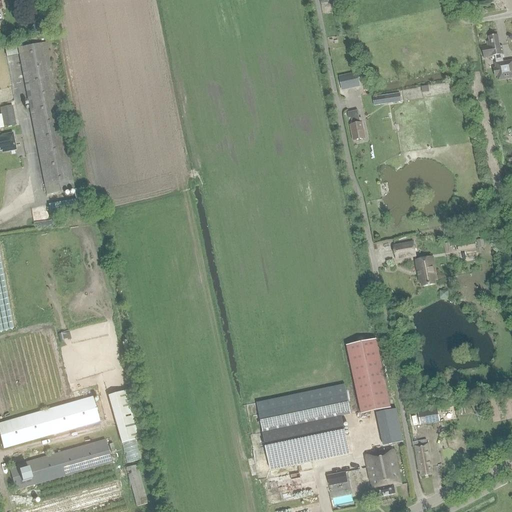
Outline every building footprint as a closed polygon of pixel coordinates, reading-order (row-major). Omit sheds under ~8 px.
[(38,19),(31,29),(39,35),(46,24),(38,19)] [(499,47),(497,35),(488,37),(489,42),(486,42),(487,46),(481,47),(483,58),(495,56),(496,64),(495,64),(498,81),(511,78),(511,61),(503,63),(501,55),(503,55),(501,46),(499,47)] [(45,43),(18,48),(45,196),(74,190),(45,43)] [(10,45),(12,56),(18,55),(15,44),(10,45)] [(359,85),(357,73),(339,77),(341,89),(359,85)] [(401,102),(400,93),(384,96),(385,105),(401,102)] [(0,108),(2,115),(0,115),(0,128),(14,126),(10,106),(0,108)] [(360,123),(357,110),(346,112),(348,119),(349,118),(351,125),(349,125),(351,134),(353,134),(354,141),(363,139),(362,132),(363,132),(361,123),(360,123)] [(2,153),(15,150),(12,134),(0,135),(0,151),(2,151),(2,153)] [(476,250),(474,241),(457,244),(458,253),(464,252),(465,255),(476,253),(475,250),(476,250)] [(413,242),(393,246),(395,259),(416,256),(413,242)] [(436,281),(432,258),(416,260),(419,282),(422,282),(423,287),(434,285),(434,281),(436,281)] [(375,340),(345,346),(360,415),(389,409),(375,340)] [(350,415),(343,385),(255,404),(270,471),(320,461),(349,454),(341,416),(350,415)] [(126,390),(107,396),(121,444),(140,438),(126,390)] [(0,424),(0,438),(3,448),(99,421),(92,398),(0,424)] [(417,413),(419,425),(439,422),(437,410),(417,413)] [(8,468),(15,491),(111,463),(104,440),(8,468)] [(429,466),(430,466),(426,444),(417,446),(419,456),(416,457),(419,472),(421,471),(422,476),(430,475),(429,466)] [(372,451),(373,454),(364,455),(369,480),(370,480),(372,489),(373,489),(374,496),(376,496),(376,498),(394,494),(393,488),(400,486),(393,450),(384,452),(383,449),(372,451)] [(136,466),(127,468),(137,507),(146,504),(136,466)] [(347,483),(345,472),(327,476),(329,487),(347,483)] [(119,483),(20,506),(21,511),(73,511),(123,500),(119,483)]
